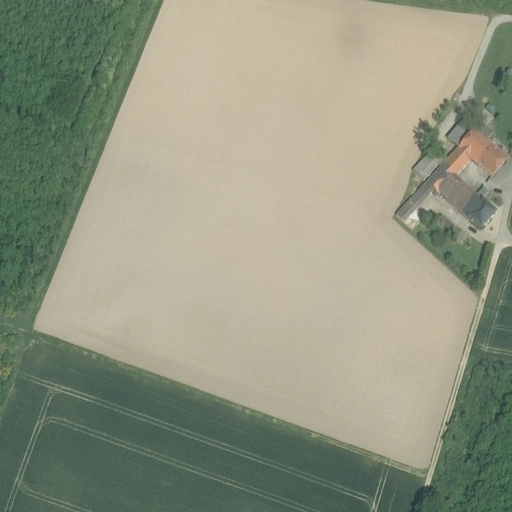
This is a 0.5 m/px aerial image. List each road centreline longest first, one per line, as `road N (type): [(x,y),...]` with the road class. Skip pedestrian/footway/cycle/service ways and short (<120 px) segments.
road 1 (track): [(431,477),(0,322)]
road 2 (track): [(21,330),(156,0)]
road 3 (track): [(499,242),(421,511)]
road 4 (track): [(498,19),(374,0)]
